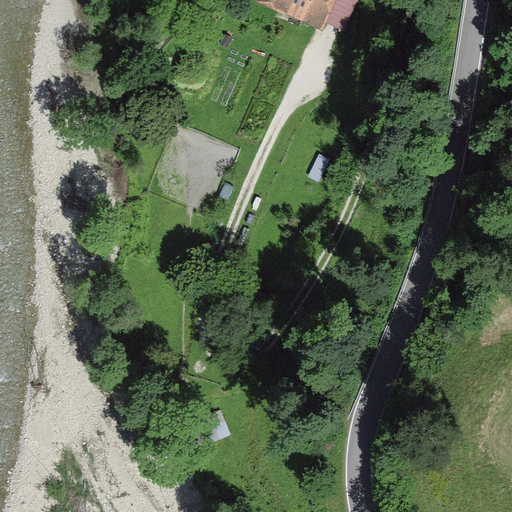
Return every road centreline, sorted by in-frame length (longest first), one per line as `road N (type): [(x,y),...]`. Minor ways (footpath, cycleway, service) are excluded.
road 1 (track): [(411,0),(360,174),(313,296),(269,344),(231,359),(209,349),(201,323),(215,259),(308,68)]
road 2 (tertiary): [(362,511),(358,464),(367,418),(433,238),(479,0)]
